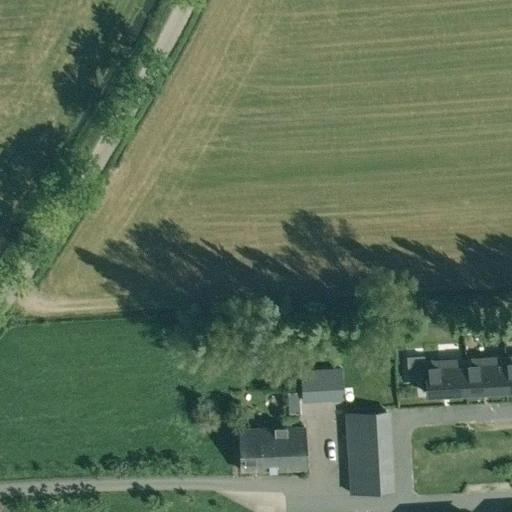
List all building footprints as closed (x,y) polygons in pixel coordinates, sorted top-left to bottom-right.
[(336,363),(384,362),(383,349),(336,350),(336,363)] [(466,391),(506,388),(504,356),(464,358),(466,391)] [(426,393),(466,391),(464,358),(424,361),(426,393)] [(299,368),(300,388),(301,399),(342,397),(341,366),(318,367),(299,368)] [(259,402),(277,401),(277,382),(259,383),(259,402)] [(346,432),(347,452),(348,472),(350,493),(364,492),(363,472),(362,452),(360,432),(359,411),(345,412),(346,432)] [(469,454),(511,452),(511,424),(468,426),(469,454)] [(303,425),(239,427),(240,470),(305,467),(303,425)] [(511,468),(467,472),(469,498),(511,495),(511,468)]
